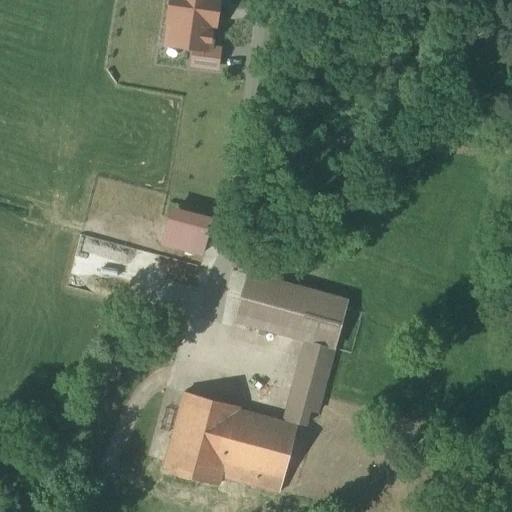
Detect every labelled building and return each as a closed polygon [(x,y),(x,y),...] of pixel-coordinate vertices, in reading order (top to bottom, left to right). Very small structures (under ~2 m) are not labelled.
[(170,0),(167,22),(169,23),(166,43),(194,47),(208,49),(208,48),(211,29),(213,29),(217,0),(170,0)] [(218,49),(208,48),(208,49),(194,47),(192,65),(216,68),(218,49)] [(348,301),(248,273),(235,321),(307,340),(285,421),(306,425),(310,410),(318,413),(348,301)] [(185,392),(164,470),(219,484),(221,477),(280,492),(297,427),(239,411),(240,406),(185,392)] [(223,511),(230,487),(219,484),(164,470),(160,469),(152,499),(204,511),(223,511)]
